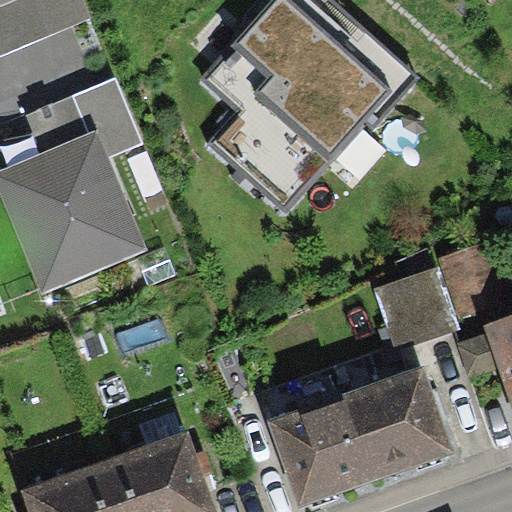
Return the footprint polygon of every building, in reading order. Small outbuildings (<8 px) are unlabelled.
[(0,0),(0,64),(93,26),(81,0),(0,0)] [(396,99),(289,2),(213,85),(242,111),(207,148),(286,219),(396,99)] [(0,184),(0,195),(42,302),(145,260),(107,167),(142,153),(114,86),(27,121),(31,132),(0,143),(0,173),(4,183),(0,184)] [(439,266),(459,319),(511,299),(492,246),(439,266)] [(435,277),(377,297),(397,356),(455,336),(435,277)] [(511,318),(489,326),(511,396),(511,318)] [(424,381),(273,431),(300,511),(313,511),(452,466),(424,381)] [(19,485),(27,511),(198,511),(201,511),(172,431),(19,485)]
